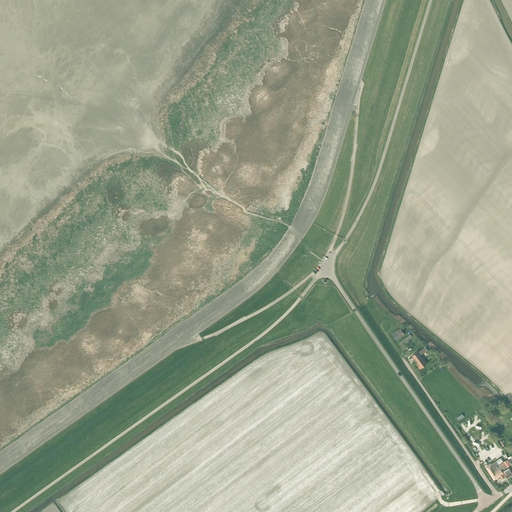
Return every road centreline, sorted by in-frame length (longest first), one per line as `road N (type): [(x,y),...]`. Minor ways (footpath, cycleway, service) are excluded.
road 1 (unclassified): [(13,511),(258,338),(324,268)]
road 2 (unclassified): [(324,268),(374,183),(430,0)]
road 3 (unclassified): [(486,503),(324,268)]
